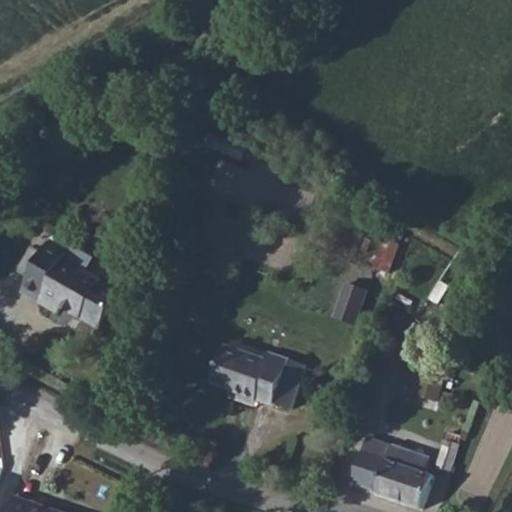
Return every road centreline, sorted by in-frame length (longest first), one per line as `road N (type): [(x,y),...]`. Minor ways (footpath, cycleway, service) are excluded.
road 1 (unclassified): [(291,511),(133,460),(0,385)]
road 2 (track): [(0,150),(234,0)]
